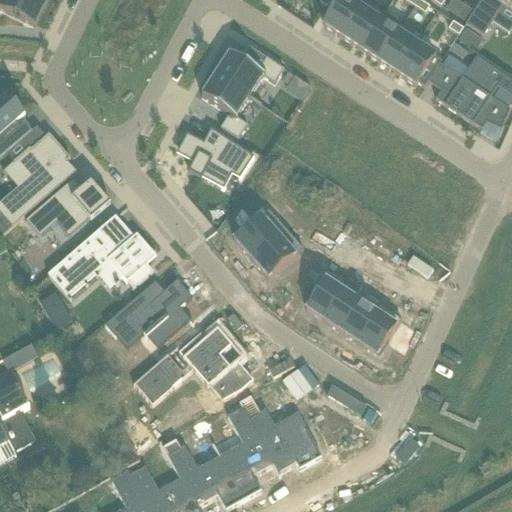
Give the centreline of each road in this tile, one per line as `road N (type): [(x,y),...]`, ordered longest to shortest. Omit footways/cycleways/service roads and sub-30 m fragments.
road 1 (residential): [(406,410),(334,376),(259,323),(112,155)]
road 2 (residential): [(206,0),(505,181)]
road 3 (residential): [(406,410),(505,181)]
road 4 (residential): [(112,155),(51,80),(86,0)]
road 5 (residential): [(204,0),(112,155)]
road 6 (residential): [(285,511),(388,451),(406,410)]
